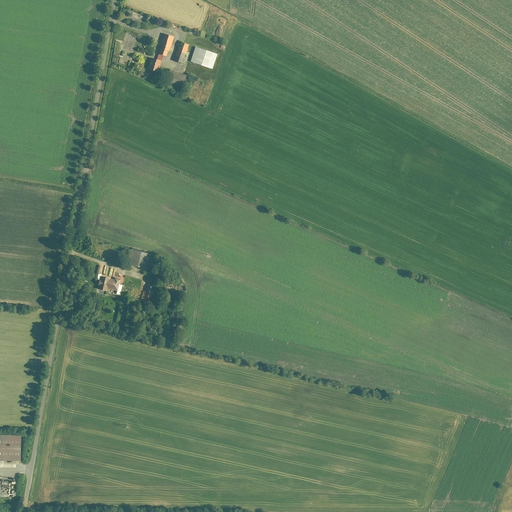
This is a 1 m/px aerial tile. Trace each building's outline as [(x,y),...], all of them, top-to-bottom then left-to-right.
[(163,35),(157,55),(166,58),(172,38),(163,35)] [(179,44),(173,62),(182,65),(188,47),(179,44)] [(195,48),(189,63),(211,71),(217,55),(195,48)] [(151,60),(147,71),(158,74),(161,63),(151,60)] [(168,70),(165,81),(184,88),(188,77),(168,70)] [(151,256),(129,251),(125,265),(147,270),(151,256)] [(97,288),(97,292),(106,293),(106,289),(116,291),(118,280),(99,277),(97,288)] [(129,295),(130,290),(139,291),(140,283),(132,281),(132,279),(123,277),(120,293),(129,295)] [(147,287),(144,299),(153,302),(156,289),(147,287)] [(137,301),(130,299),(128,306),(135,308),(137,301)] [(0,437),(0,461),(20,462),(21,438),(0,437)] [(0,495),(10,496),(10,483),(0,482),(0,495)]
